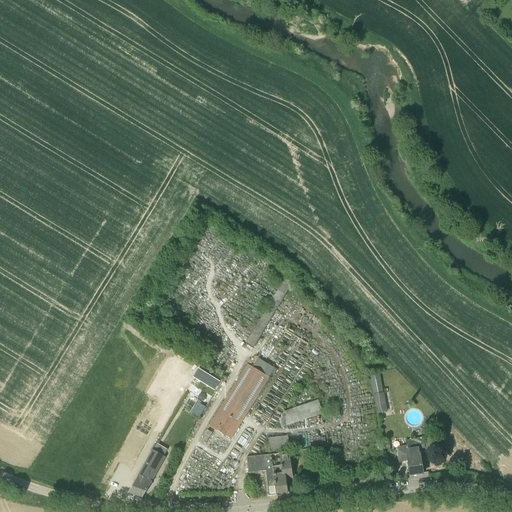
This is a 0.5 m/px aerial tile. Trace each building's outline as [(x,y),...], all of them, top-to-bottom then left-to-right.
[(254,348),(293,282),(286,277),(246,343),(254,348)] [(275,369),(258,358),(252,367),(247,364),(209,427),(231,440),(242,422),(269,378),(275,369)] [(210,388),(199,382),(196,386),(207,393),(210,388)] [(377,413),(387,411),(384,392),(374,394),(377,413)] [(286,427),(323,414),(318,400),(283,412),(284,416),(286,427)] [(323,420),(340,416),(339,411),(322,415),(323,420)] [(430,437),(434,430),(425,426),(421,433),(430,437)] [(206,443),(212,434),(207,431),(201,440),(206,443)] [(290,450),(288,436),(268,438),(269,448),(270,452),(290,450)] [(423,474),(419,449),(424,448),(423,438),(406,441),(407,447),(397,449),(399,462),(408,460),(411,476),(423,474)] [(142,498),(153,481),(151,480),(164,457),(153,450),(137,476),(138,477),(128,493),(142,498)] [(293,478),(289,453),(290,453),(290,451),(279,453),(281,465),(274,467),(274,468),(276,495),(276,496),(288,494),(286,481),(294,480),(294,478),(293,478)] [(273,467),(271,455),(247,457),(248,473),(266,471),(269,496),(276,495),(274,468),(274,467),(273,467)]
